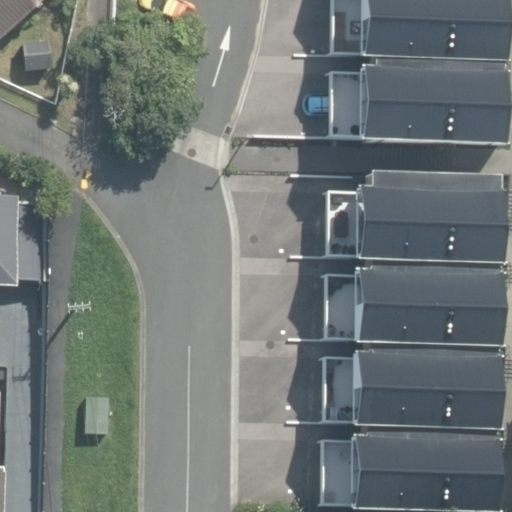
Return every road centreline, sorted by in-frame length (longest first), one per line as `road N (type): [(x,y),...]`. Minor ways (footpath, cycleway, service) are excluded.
road 1 (residential): [(176,247),(168,511)]
road 2 (residential): [(224,0),(176,247)]
road 3 (residential): [(0,97),(61,133),(176,247)]
